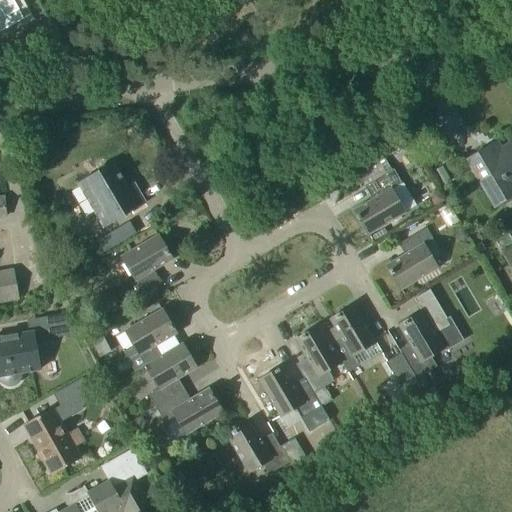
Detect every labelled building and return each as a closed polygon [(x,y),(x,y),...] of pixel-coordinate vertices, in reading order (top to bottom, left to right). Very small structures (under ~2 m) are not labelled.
[(0,0),(0,14),(0,15),(4,22),(18,14),(9,0),(0,0)] [(511,142),(501,149),(496,142),(467,160),(494,206),(511,195),(511,142)] [(104,228),(145,203),(133,183),(126,187),(112,163),(77,183),(104,228)] [(354,210),(368,235),(405,213),(391,190),(402,184),(393,169),(367,184),(376,198),(354,210)] [(386,266),(400,290),(437,268),(423,245),(429,241),(423,230),(402,242),(408,253),(386,266)] [(172,259),(158,235),(121,257),(129,271),(119,277),(132,299),(157,284),(150,272),(172,259)] [(0,272),(0,306),(20,303),(14,270),(0,272)] [(422,312),(398,326),(411,348),(401,354),(416,380),(417,379),(436,368),(430,357),(444,348),(437,336),(452,327),(429,290),(415,298),(422,312)] [(326,338),(341,363),(347,373),(358,366),(352,356),(375,342),(354,307),(360,303),(360,302),(335,317),(335,316),(334,317),(330,320),(337,331),(326,338)] [(154,347),(173,335),(176,334),(161,310),(125,331),(133,345),(123,351),(134,372),(145,366),(160,357),(154,347)] [(44,317),(47,331),(48,339),(80,333),(76,311),(44,317)] [(82,325),(85,335),(98,329),(94,320),(82,325)] [(303,378),(305,382),(320,408),(332,401),(324,387),(333,382),(327,371),(341,363),(326,338),(319,326),(300,337),(295,340),(308,362),(297,368),(303,378)] [(40,370),(33,331),(0,337),(0,380),(1,382),(6,386),(12,386),(17,384),(20,379),(21,373),(40,370)] [(182,344),(160,357),(145,366),(159,389),(148,395),(155,406),(180,391),(174,381),(196,368),(182,344)] [(421,385),(417,379),(416,380),(401,354),(386,363),(404,394),(421,385)] [(280,417),(294,408),(300,419),(320,408),(305,382),(295,388),(283,366),(253,383),(253,384),(259,381),(280,417)] [(186,402),(180,391),(155,406),(167,427),(177,420),(186,434),(222,413),(208,389),(186,402)] [(42,459),(51,475),(81,458),(52,408),(23,425),(39,454),(42,453),(45,457),(42,459)] [(289,463),(273,437),(263,443),(250,421),(226,436),(248,472),(262,464),(268,475),(289,463)] [(60,511),(118,511),(122,510),(123,511),(154,511),(136,480),(142,476),(133,459),(111,471),(115,477),(87,492),(84,486),(83,486),(83,487),(76,491),(73,493),(69,493),(66,494),(66,495),(69,495),(71,494),(74,504),(60,511)]
